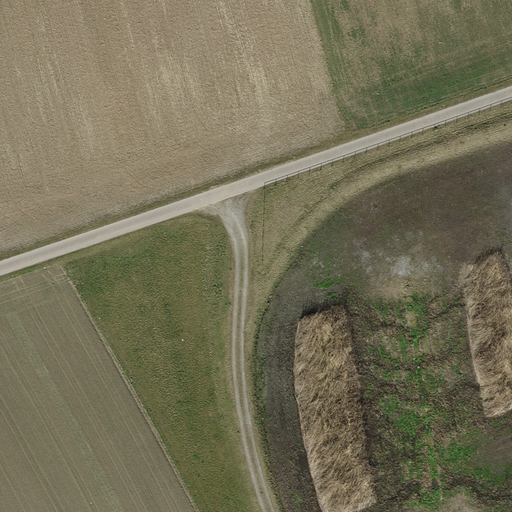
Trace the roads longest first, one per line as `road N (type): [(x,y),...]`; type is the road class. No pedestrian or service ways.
road 1 (unclassified): [(0,266),(511,88)]
road 2 (track): [(225,187),(250,383),(287,511)]
